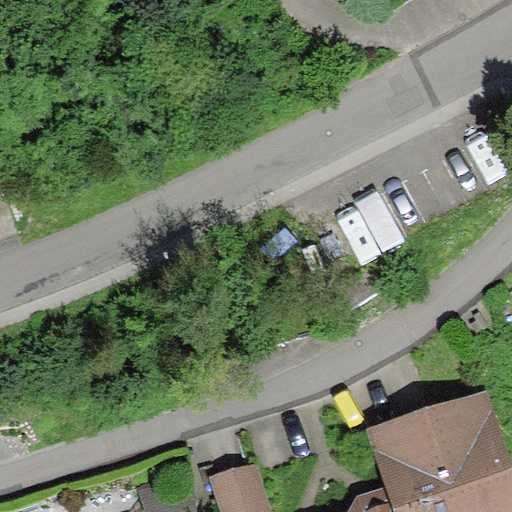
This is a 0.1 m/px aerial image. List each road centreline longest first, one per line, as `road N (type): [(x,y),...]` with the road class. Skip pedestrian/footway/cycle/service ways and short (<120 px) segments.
road 1 (residential): [(0,482),(352,368),(511,234)]
road 2 (residential): [(511,57),(0,295)]
